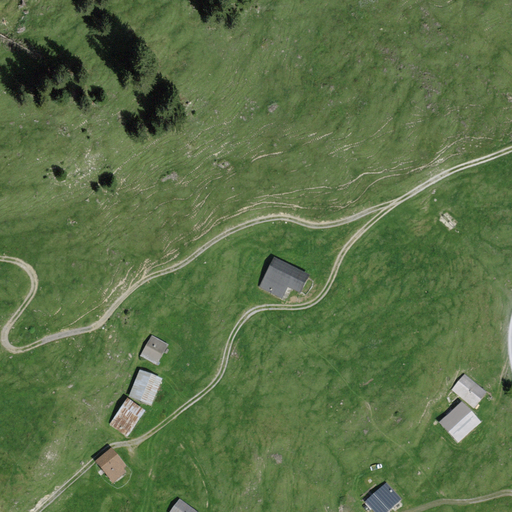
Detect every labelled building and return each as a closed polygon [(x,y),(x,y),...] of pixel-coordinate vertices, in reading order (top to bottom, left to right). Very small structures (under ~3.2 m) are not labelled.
[(307,277),(274,260),(259,288),(280,299),(286,288),(298,294),(307,277)] [(166,346),(151,335),(138,354),(154,364),(166,346)] [(138,370),(128,396),(150,405),(161,379),(138,370)] [(464,375),(451,390),(472,409),(486,393),(464,375)] [(125,435),(142,412),(125,400),(108,423),(125,435)] [(454,444),(477,425),(459,404),(437,423),(454,444)] [(110,451),(94,463),(110,482),(125,470),(110,451)] [(383,511),(400,496),(387,482),(366,503),(374,511),(383,511)] [(197,511),(178,498),(168,511),(197,511)]
